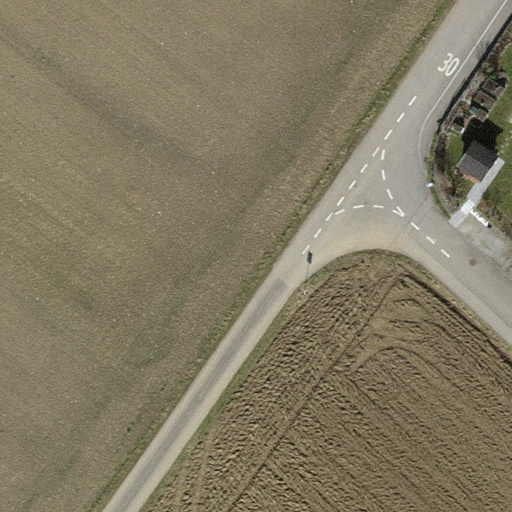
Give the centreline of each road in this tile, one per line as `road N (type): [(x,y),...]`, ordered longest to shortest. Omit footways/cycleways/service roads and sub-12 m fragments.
road 1 (residential): [(126,511),(363,181)]
road 2 (residential): [(363,181),(483,0)]
road 3 (residential): [(511,316),(363,181)]
